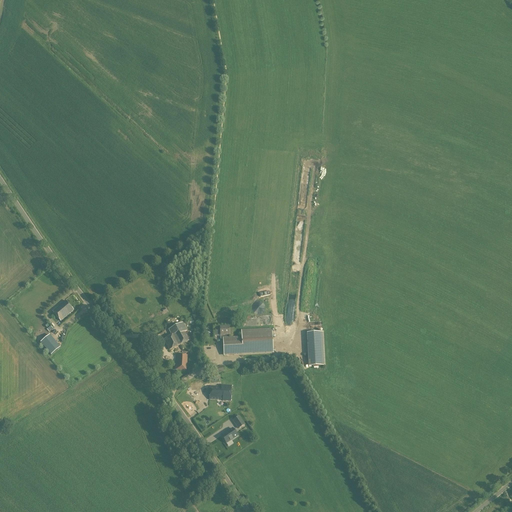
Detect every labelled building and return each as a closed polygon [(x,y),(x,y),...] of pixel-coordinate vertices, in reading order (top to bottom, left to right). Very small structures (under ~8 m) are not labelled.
[(60,321),(73,310),(65,301),(52,311),(60,321)] [(169,350),(178,346),(189,340),(185,332),(187,331),(183,323),(169,330),(172,336),(164,340),(169,350)] [(220,336),(223,336),(224,355),(272,352),(271,330),(242,332),(242,338),(229,339),(229,335),(229,327),(220,327),(220,336)] [(308,366),(324,366),(323,333),(307,333),(308,366)] [(48,336),(41,342),(40,343),(50,355),(60,348),(49,335),(48,336)] [(186,355),(186,354),(178,354),(178,355),(176,355),(175,370),(186,371),(188,355),(186,355)] [(209,399),(221,400),(221,401),(230,401),(231,386),(221,386),(221,387),(210,386),(209,399)] [(233,420),(238,429),(244,425),(239,416),(233,420)] [(221,436),(226,443),(237,436),(232,429),(221,436)]
